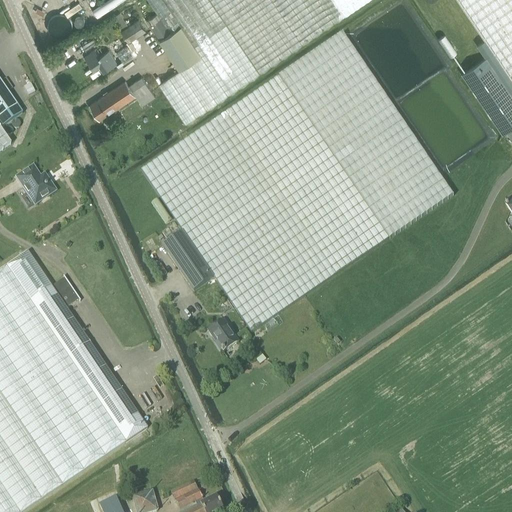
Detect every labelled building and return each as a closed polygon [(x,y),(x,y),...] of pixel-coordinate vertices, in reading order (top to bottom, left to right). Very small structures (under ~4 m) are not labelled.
[(365,0),(148,0),(157,13),(146,20),(180,70),(159,84),(186,124),(365,0)] [(511,0),(458,0),(485,40),(477,45),(486,57),(462,73),(503,134),(511,127),(511,0)] [(130,42),(147,30),(139,20),(129,26),(120,13),(113,17),(122,31),(130,42)] [(453,196),(343,34),(141,171),(182,232),(214,278),(213,278),(251,333),(453,196)] [(97,43),(94,38),(82,46),(85,51),(97,43)] [(109,50),(100,57),(95,49),(84,56),(93,70),(100,66),(104,72),(117,62),(109,50)] [(142,77),(128,86),(136,96),(142,105),(155,96),(142,77)] [(136,96),(128,86),(125,81),(90,104),(100,120),(136,96)] [(16,106),(0,82),(0,128),(22,114),(16,106)] [(30,83),(23,87),(27,96),(34,92),(30,83)] [(0,152),(10,145),(0,130),(0,152)] [(32,167),(16,178),(26,193),(22,196),(29,208),(36,203),(41,200),(43,200),(47,198),(47,196),(54,191),(43,175),(39,178),(32,167)] [(166,239),(179,230),(175,225),(162,234),(166,239)] [(193,292),(213,278),(214,278),(182,232),(162,246),(193,292)] [(50,287),(26,252),(0,269),(0,511),(22,511),(125,443),(146,429),(65,309),(78,300),(79,302),(80,302),(63,277),(62,277),(63,279),(50,287)] [(223,321),(208,331),(217,344),(216,345),(221,353),(238,342),(223,321)] [(224,511),(216,495),(203,502),(193,481),(171,492),(180,510),(195,503),(196,505),(182,511),(224,511)] [(135,511),(157,511),(158,511),(153,490),(132,496),(135,511)] [(122,511),(116,497),(99,505),(102,511),(122,511)]
